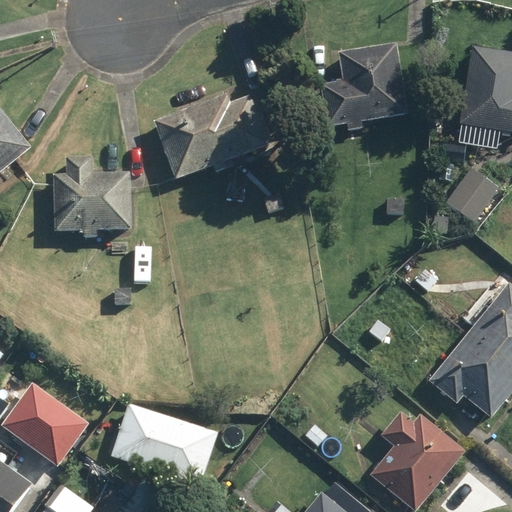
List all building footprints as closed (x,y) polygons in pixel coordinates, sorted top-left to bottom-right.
[(325,89),(331,131),(410,120),(403,77),(402,77),(398,49),(343,57),(347,85),(325,89)] [(511,59),(475,53),(463,127),(511,135),(511,59)] [(163,127),(181,181),(268,152),(250,98),(163,127)] [(0,108),(0,179),(35,152),(0,108)] [(449,204),(477,224),(499,192),(470,173),(449,204)] [(56,184),(60,235),(130,229),(126,179),(56,184)] [(493,424),(511,401),(511,290),(508,287),(430,380),(462,407),(466,402),(493,424)] [(0,369),(12,354),(0,345),(0,369)] [(3,428),(39,455),(59,470),(91,428),(17,373),(0,396),(0,402),(14,413),(3,428)] [(220,438),(129,406),(110,460),(202,491),(220,438)] [(381,441),(394,452),(371,480),(410,511),(418,511),(466,455),(422,419),(415,427),(402,416),(381,441)] [(20,480),(0,464),(0,511),(16,511),(33,489),(20,480)] [(370,511),(335,483),(311,511),(291,511),(278,501),(269,511),(370,511)] [(130,503),(124,511),(175,511),(179,505),(155,490),(142,511),(130,503)]
